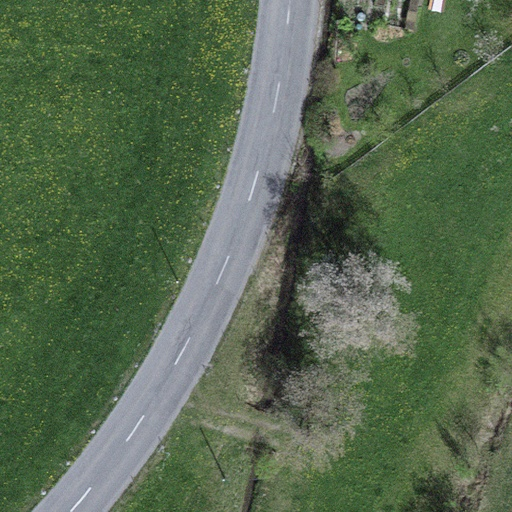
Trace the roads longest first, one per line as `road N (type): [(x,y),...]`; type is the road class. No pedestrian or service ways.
road 1 (tertiary): [(288,0),(250,196),(202,316),(153,404),(70,511)]
road 2 (track): [(320,447),(153,404)]
